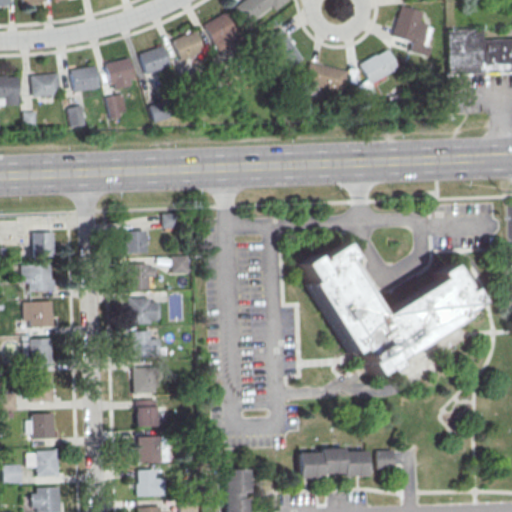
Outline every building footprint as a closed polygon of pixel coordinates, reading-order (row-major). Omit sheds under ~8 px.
[(240,0),(231,7),(245,24),(270,4),(274,9),(286,0),(240,0)] [(420,10),(398,5),(390,36),(410,41),(408,51),(424,55),(431,25),(417,22),(420,10)] [(223,12),(201,24),(211,43),(234,31),(223,12)] [(286,66),(300,58),(280,27),(266,36),(286,66)] [(445,28),(447,74),(511,71),(511,38),(479,40),(479,27),(445,28)] [(192,31),(170,41),(178,60),(201,50),(192,31)] [(160,45),(137,54),(145,73),(168,65),(160,45)] [(396,68),(386,48),(357,63),(367,82),(396,68)] [(103,63),(109,88),(134,83),(129,57),(103,63)] [(302,83),(340,91),(345,69),(307,61),(302,83)] [(68,68),(70,90),(96,88),(94,65),(68,68)] [(59,93),(57,72),(28,74),(30,96),(59,93)] [(17,76),(0,76),(0,103),(17,104),(17,76)] [(149,104),(151,120),(163,119),(161,103),(149,104)] [(121,230),(142,229),(143,251),(122,252),(121,230)] [(30,231),(30,254),(51,254),(51,231),(30,231)] [(371,313),(342,259),(345,258),(337,242),(310,257),(308,254),(292,263),(342,354),(352,349),(367,376),(390,363),(385,355),(474,307),(463,286),(458,289),(444,263),(428,272),(432,280),(371,313)] [(168,272),(186,272),(186,255),(168,255),(168,272)] [(123,263),(146,262),(146,266),(152,266),(152,275),(146,276),(147,288),(124,288),(123,263)] [(25,264),(48,263),(49,289),(26,290),(25,264)] [(125,298),(148,297),(149,322),(126,323),(125,298)] [(26,300),(49,300),(50,326),(27,326),(26,300)] [(129,332),(129,355),(156,355),(156,332),(129,332)] [(26,338),(49,337),(50,363),(27,364),(26,338)] [(129,367),(152,366),(153,391),(130,392),(129,367)] [(27,375),(50,374),(51,400),(28,401),(27,375)] [(0,393),(15,393),(15,409),(0,409),(0,393)] [(133,399),(153,399),(154,424),(134,424),(133,399)] [(28,413),(51,412),(52,438),(29,439),(28,413)] [(135,436),(158,435),(159,460),(136,461),(135,436)] [(33,450),(56,449),(57,475),(34,476),(33,450)] [(364,476),(364,449),(294,449),(294,477),(364,476)] [(373,469),(391,469),(391,449),(373,449),(373,469)] [(0,464),(19,464),(19,480),(0,480),(0,464)] [(222,468),(221,511),(247,511),(248,468),(222,468)] [(161,470),(133,470),(133,495),(161,495),(161,470)] [(34,511),(34,487),(57,486),(58,511),(34,511)] [(178,511),(194,511),(194,503),(178,503),(178,511)]
